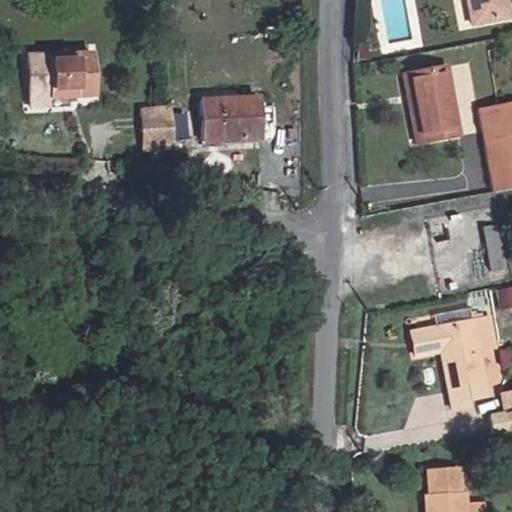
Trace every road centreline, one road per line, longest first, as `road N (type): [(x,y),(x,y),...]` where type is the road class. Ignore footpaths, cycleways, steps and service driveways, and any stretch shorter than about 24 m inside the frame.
road 1 (unclassified): [(0,174),(88,174),(254,202),(286,215),(313,265)]
road 2 (residential): [(313,265),(337,207),(343,157),(341,0)]
road 3 (unclassified): [(313,265),(318,511)]
